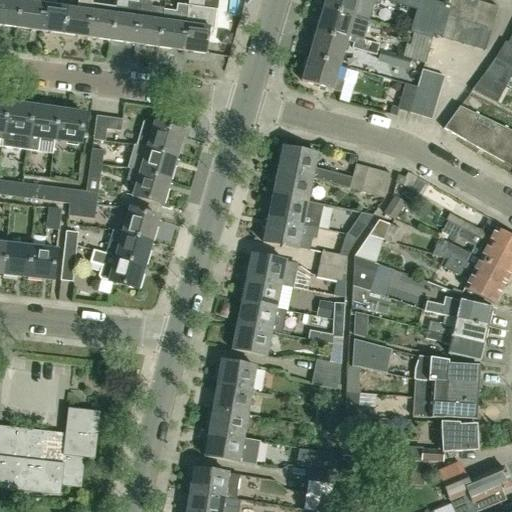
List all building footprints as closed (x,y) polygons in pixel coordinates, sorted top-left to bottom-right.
[(0,0),(0,26),(16,28),(20,3),(7,1),(7,0),(0,0)] [(31,0),(31,4),(20,3),(16,28),(40,32),(44,0),(31,0)] [(44,0),(40,32),(64,35),(68,9),(55,8),(56,0),(44,0)] [(64,35),(87,38),(91,12),(92,4),(92,0),(78,0),(77,10),(68,9),(64,35)] [(326,0),(324,9),(355,18),(359,4),(367,6),(368,0),(379,0),(395,4),(395,0),(326,0)] [(433,35),(442,38),(448,18),(451,8),(424,0),(421,0),(411,35),(431,41),(433,35)] [(453,0),(451,8),(448,18),(457,21),(463,0),(453,0)] [(467,0),(463,0),(457,21),(468,24),(475,2),(467,0)] [(111,42),(135,45),(139,19),(141,2),(140,2),(140,6),(129,5),(128,11),(116,9),(115,15),(111,42)] [(135,45),(159,48),(164,11),(151,9),(151,4),(141,2),(139,19),(135,45)] [(468,24),(479,28),(486,5),(475,2),(468,24)] [(91,12),(87,38),(111,42),(115,15),(116,9),(115,9),(116,8),(92,4),(91,12)] [(486,5),(479,28),(491,31),(498,9),(486,5)] [(216,10),(188,6),(187,14),(182,51),(206,54),(209,29),(213,30),(216,10)] [(354,45),(356,40),(358,33),(351,31),(355,18),(324,9),(317,34),(347,43),(354,44),(354,45)] [(159,48),(182,51),(187,14),(164,11),(159,48)] [(441,40),(451,42),(457,21),(448,18),(442,38),(441,40)] [(451,42),(462,46),(468,24),(457,21),(451,42)] [(462,46),(473,49),(479,28),(468,24),(462,46)] [(479,28),(473,49),(485,53),(491,31),(479,28)] [(310,58),(340,67),(347,43),(317,34),(310,58)] [(354,45),(354,44),(352,50),(365,53),(368,43),(356,40),(354,45)] [(380,47),(368,43),(365,53),(377,56),(380,47)] [(340,68),(340,67),(310,58),(302,83),(319,88),(333,92),(341,94),(344,84),(336,81),(340,68)] [(511,69),(494,59),(483,76),(506,89),(511,78),(511,69)] [(399,70),(398,79),(419,82),(420,73),(399,70)] [(416,93),(426,96),(432,74),(422,72),(416,93)] [(432,74),(426,96),(438,99),(444,78),(432,74)] [(497,104),(506,89),(483,76),(471,91),(497,104)] [(355,104),(357,84),(347,83),(344,102),(355,104)] [(404,90),(397,110),(409,114),(415,92),(404,90)] [(409,114),(420,117),(426,96),(416,93),(415,92),(409,114)] [(438,99),(426,96),(420,117),(432,120),(438,99)] [(0,149),(1,149),(8,104),(0,103),(0,140),(1,141),(0,149)] [(28,151),(33,108),(8,104),(1,149),(26,151),(28,151)] [(511,168),(511,133),(459,107),(444,129),(443,130),(511,168)] [(39,153),(41,138),(55,140),(59,111),(33,108),(28,151),(39,153)] [(396,118),(397,110),(388,108),(385,115),(396,118)] [(59,111),(55,140),(81,144),(85,115),(59,111)] [(93,141),(105,142),(106,130),(121,132),(123,120),(96,116),(93,141)] [(138,146),(176,158),(183,133),(145,122),(138,146)] [(135,145),(128,169),(132,170),(169,181),(176,158),(138,146),(135,145)] [(341,176),(314,169),(317,155),(283,148),(278,173),(312,180),(319,182),(338,187),(341,176)] [(91,150),(90,164),(101,166),(103,152),(91,150)] [(88,179),(99,180),(101,166),(90,164),(88,179)] [(349,190),(361,193),(368,169),(356,166),(349,190)] [(361,193),(373,197),(379,172),(368,169),(361,193)] [(169,181),(132,170),(129,182),(137,185),(134,197),(162,206),(169,181)] [(390,175),(379,172),(373,197),(384,199),(390,175)] [(278,173),(273,196),(307,203),(312,180),(278,173)] [(395,184),(402,186),(405,179),(398,177),(395,184)] [(86,193),(98,195),(99,180),(88,179),(86,193)] [(0,181),(0,196),(7,198),(9,183),(0,181)] [(23,185),(9,183),(7,198),(21,199),(23,185)] [(23,185),(21,199),(33,201),(35,186),(23,185)] [(48,188),(35,186),(33,201),(46,203),(48,188)] [(46,203),(60,205),(62,190),(48,188),(46,203)] [(419,195),(411,189),(405,198),(413,204),(419,195)] [(75,192),(62,190),(60,205),(69,206),(73,206),(74,203),(75,192)] [(75,192),(74,203),(82,205),(96,207),(98,195),(86,193),(75,192)] [(273,196),(268,219),(318,230),(323,207),(307,204),(307,203),(273,196)] [(395,198),(384,215),(394,221),(405,205),(395,198)] [(69,206),(68,218),(80,219),(98,221),(100,207),(96,207),(82,205),(74,203),(73,206),(69,206)] [(46,230),(58,231),(60,211),(48,209),(46,230)] [(130,210),(123,234),(123,235),(151,243),(158,219),(130,210)] [(346,235),(355,242),(355,241),(372,216),(360,214),(346,235)] [(463,231),(487,244),(511,257),(511,237),(495,229),(491,237),(449,215),(445,222),(463,231)] [(318,230),(268,219),(263,244),(297,251),(300,237),(316,240),(318,230)] [(368,237),(383,242),(389,225),(378,221),(368,237)] [(112,231),(105,255),(144,267),(151,243),(123,235),(123,234),(112,231)] [(510,275),(511,270),(511,257),(487,244),(463,231),(459,239),(475,247),(471,254),(480,259),(510,275)] [(66,233),(64,246),(76,247),(77,235),(66,233)] [(321,252),(319,266),(344,271),(346,258),(355,242),(346,235),(344,234),(337,256),(321,252)] [(354,257),(354,260),(375,267),(383,242),(368,237),(354,257)] [(76,247),(64,246),(60,282),(71,283),(76,247)] [(30,249),(6,247),(3,276),(27,278),(30,249)] [(56,252),(30,249),(27,278),(52,281),(56,252)] [(451,254),(447,261),(472,274),(502,290),(510,275),(480,259),(471,254),(463,250),(458,258),(451,254)] [(144,267),(105,255),(94,252),(90,263),(102,267),(99,277),(100,279),(109,282),(136,290),(144,267)] [(251,256),(246,281),(281,288),(281,286),(292,289),(296,266),(286,264),(251,256)] [(354,260),(352,287),(369,293),(377,267),(375,267),(354,260)] [(502,290),(472,274),(447,261),(443,269),(468,281),(464,290),(494,306),(502,290)] [(343,276),(344,271),(319,266),(316,278),(335,282),(332,296),(344,299),(345,276),(343,276)] [(281,288),(246,281),(241,304),(276,311),(281,288)] [(352,287),(352,302),(365,306),(369,293),(352,287)] [(425,312),(455,319),(488,327),(492,310),(445,299),(443,306),(427,302),(425,312)] [(241,304),(236,328),(271,335),(276,311),(241,304)] [(333,304),(332,322),(343,322),(344,305),(333,304)] [(366,339),(367,317),(354,314),(353,336),(366,339)] [(430,322),(427,331),(484,344),(488,327),(455,319),(453,328),(430,322)] [(341,348),(343,322),(332,322),(331,346),(341,348)] [(271,335),(236,328),(231,352),(266,359),(271,335)] [(447,355),(480,363),(484,344),(427,331),(425,340),(449,346),(447,355)] [(351,368),(358,369),(369,372),(374,349),(353,345),(351,368)] [(316,361),(313,374),(338,378),(341,365),(341,348),(331,346),(329,363),(316,361)] [(421,382),(478,385),(479,368),(448,366),(448,362),(418,359),(418,360),(420,360),(420,373),(414,372),(414,381),(421,382)] [(216,388),(251,394),(256,370),(221,364),(216,388)] [(346,392),(358,394),(359,390),(357,390),(358,369),(351,368),(347,367),(346,392)] [(338,378),(313,374),(310,386),(319,387),(336,391),(338,378)] [(420,385),(419,400),(477,403),(478,385),(421,382),(414,381),(414,382),(420,385)] [(216,388),(212,411),(247,417),(251,394),(216,388)] [(357,407),(358,394),(346,392),(344,419),(365,421),(366,407),(357,407)] [(362,407),(380,407),(380,396),(363,395),(362,407)] [(443,420),(476,422),(477,403),(419,400),(418,411),(413,411),(412,419),(443,420)] [(2,449),(0,448),(0,489),(59,496),(60,486),(70,488),(74,457),(94,460),(99,413),(68,409),(65,435),(5,428),(2,449)] [(212,411),(208,435),(243,441),(247,417),(212,411)] [(324,431),(336,432),(336,414),(325,414),(324,431)] [(443,454),(477,452),(476,426),(458,427),(458,425),(441,423),(442,452),(442,454),(443,454)] [(310,431),(310,432),(310,448),(336,449),(336,432),(324,431),(310,431)] [(243,441),(208,435),(204,459),(239,465),(243,441)] [(341,456),(342,456),(353,458),(362,459),(362,446),(354,446),(354,444),(343,444),(341,456)] [(421,448),(393,447),(392,460),(421,462),(421,450),(421,448)] [(312,453),(307,483),(333,487),(338,457),(312,453)] [(424,463),(398,462),(397,486),(423,487),(424,463)] [(484,510),(506,501),(502,492),(511,488),(503,468),(468,483),(466,477),(443,486),(450,502),(467,495),(471,505),(481,501),(484,510)] [(236,500),(239,476),(193,469),(188,497),(239,505),(239,501),(236,500)] [(333,487),(307,483),(305,495),(331,499),(333,487)] [(329,511),(331,499),(305,495),(302,511),(329,511)] [(188,497),(185,511),(237,511),(239,505),(188,497)]
